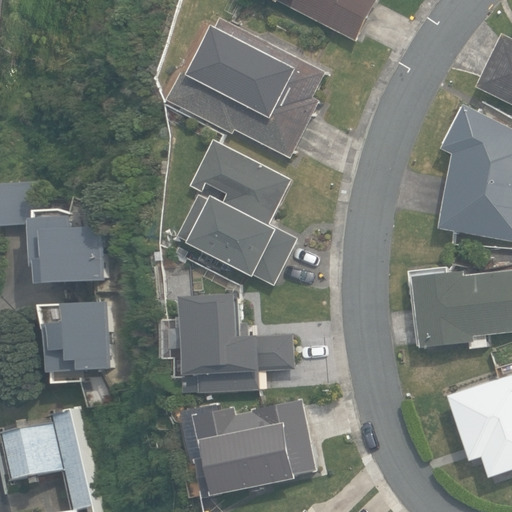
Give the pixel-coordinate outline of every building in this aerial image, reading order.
[(279,0),(362,43),(384,0),(279,0)] [(240,129),(296,157),(326,100),(319,97),(332,71),(226,17),(196,75),(209,81),(194,111),(238,133),(240,129)] [(511,35),(486,87),(511,100),(511,35)] [(447,228),(511,240),(511,124),(474,104),(451,149),(461,154),(447,228)] [(183,235),(280,285),(304,238),(276,223),(299,179),(228,143),(220,139),(196,185),(208,191),(212,183),(233,194),(230,201),(220,196),(218,200),(204,193),(183,235)] [(46,200),(45,181),(0,184),(0,194),(3,227),(43,224),(46,266),(53,266),(54,285),(67,284),(69,304),(51,306),(53,330),(57,330),(61,384),(88,382),(87,372),(120,369),(115,302),(103,303),(101,282),(114,281),(110,226),(98,227),(97,216),(83,217),(82,197),(46,200)] [(478,341),(479,348),(493,346),(492,335),(511,332),(511,269),(473,275),(473,270),(421,276),(430,347),(478,341)] [(204,374),(205,393),(267,390),(266,371),(302,369),(301,333),(256,335),(255,322),(246,322),(244,294),(189,296),(190,320),(166,321),(168,357),(178,357),(178,348),(192,348),(193,375),(204,374)] [(491,456),(499,477),(511,471),(511,376),(457,396),(480,460),(491,456)] [(201,457),(209,497),(305,477),(305,473),(322,470),(307,399),(259,409),(259,411),(243,415),(241,406),(230,409),(228,402),(185,411),(195,458),(201,457)] [(98,511),(78,413),(9,427),(20,480),(68,470),(76,511),(69,511),(98,511)]
